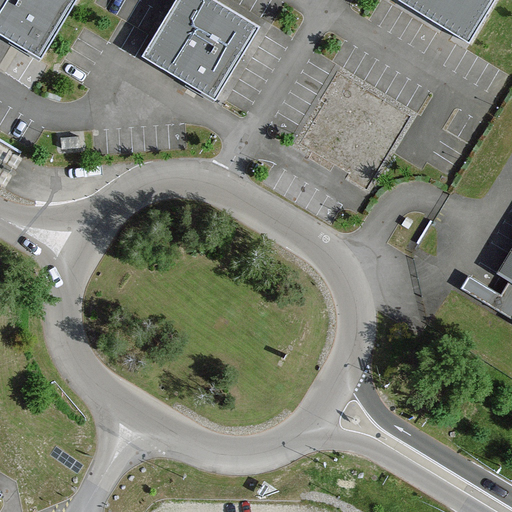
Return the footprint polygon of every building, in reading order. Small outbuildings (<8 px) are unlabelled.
[(75,5),(77,0),(0,0),(0,26),(41,52),(70,3),(75,5)] [(245,55),(262,26),(218,0),(177,0),(144,55),(164,67),(167,63),(216,93),(240,52),(245,55)] [(470,43),(495,0),(409,0),(435,16),(432,20),(470,43)] [(82,147),(81,136),(62,137),(63,148),(82,147)] [(473,277),(465,289),(511,317),(511,257),(501,275),(511,281),(511,282),(504,296),(473,277)]
